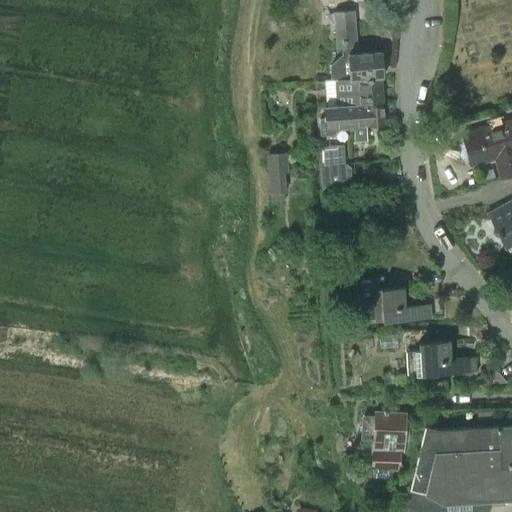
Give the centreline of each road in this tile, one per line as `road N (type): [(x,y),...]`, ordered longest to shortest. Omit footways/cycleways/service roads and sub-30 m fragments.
road 1 (track): [(288,372),(248,287),(255,0)]
road 2 (residential): [(511,335),(427,229),(408,123),(415,0)]
road 3 (unknown): [(339,410),(511,402)]
